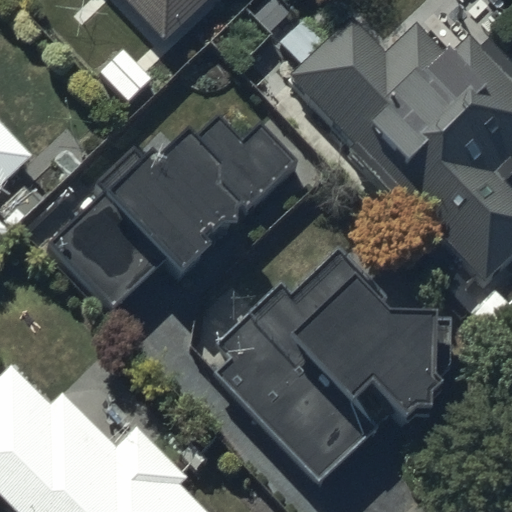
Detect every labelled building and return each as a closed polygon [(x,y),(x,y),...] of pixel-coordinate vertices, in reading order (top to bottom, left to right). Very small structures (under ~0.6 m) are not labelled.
[(106,0),(158,55),(217,0),(106,0)] [(384,66),(350,30),(294,84),(359,151),(354,155),(427,231),(431,227),(484,281),(511,253),(511,205),(488,181),(510,159),(511,160),(511,92),(511,91),(511,74),(488,49),(479,58),(472,50),(450,71),(416,35),(384,66)] [(98,191),(104,198),(53,248),(114,309),(151,272),(177,298),(205,270),(198,263),(204,257),(208,261),(220,249),(234,248),(233,236),(239,229),(233,222),(239,216),(244,221),(299,167),(259,127),(242,144),(218,120),(155,182),(132,158),(98,191)] [(0,144),(0,251),(5,248),(0,242),(0,199),(27,174),(0,144)] [(227,377),(211,391),(312,501),(381,438),(396,453),(440,413),(433,405),(450,389),(448,333),(426,334),(426,315),(384,317),(336,264),(287,309),(281,302),(215,363),(227,377)] [(9,384),(0,392),(0,511),(187,511),(177,501),(182,496),(134,447),(112,468),(58,411),(46,422),(9,384)]
